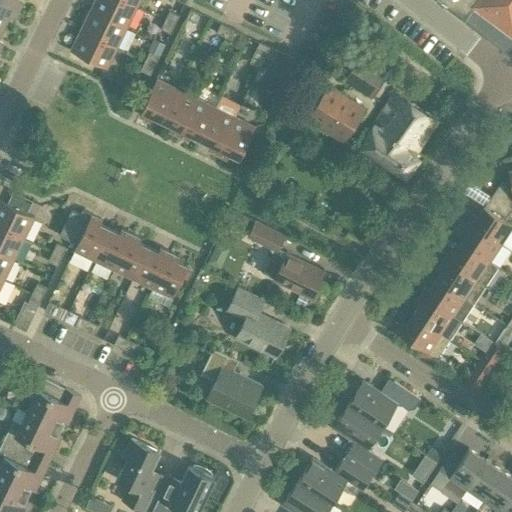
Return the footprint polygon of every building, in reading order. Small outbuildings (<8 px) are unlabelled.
[(0,0),(0,2),(16,11),(18,6),(16,0),(15,0),(0,0)] [(127,25),(137,5),(126,0),(94,0),(90,8),(127,25)] [(511,0),(445,0),(444,2),(445,2),(447,0),(461,11),(459,13),(461,14),(464,11),(449,0),(475,0),(511,27),(511,0)] [(9,16),(14,14),(16,11),(0,2),(0,28),(1,29),(8,16),(9,16)] [(342,24),(352,31),(366,11),(355,4),(342,24)] [(117,46),(127,25),(90,8),(80,28),(117,46)] [(190,8),(186,18),(195,22),(200,13),(190,8)] [(174,23),(179,15),(170,10),(165,19),(174,23)] [(170,32),(174,23),(165,19),(161,28),(170,32)] [(224,36),(229,27),(220,23),(216,32),(224,36)] [(239,32),(229,27),(224,36),(235,41),(239,32)] [(107,67),(117,46),(80,28),(70,49),(107,67)] [(160,53),(164,44),(154,39),(150,48),(160,53)] [(265,56),(269,46),(259,41),(249,62),(259,67),(265,56)] [(278,50),(269,46),(265,56),(274,60),(278,50)] [(154,64),(158,56),(149,51),(145,59),(154,64)] [(371,97),(386,73),(357,56),(343,80),(371,97)] [(149,74),(154,64),(145,59),(140,68),(149,74)] [(161,120),(176,88),(156,78),(139,114),(148,119),(150,115),(161,120)] [(342,140),(363,107),(327,85),(306,118),(342,140)] [(179,133),(196,97),(176,88),(161,120),(171,125),(169,129),(179,133)] [(403,177),(417,157),(412,153),(435,120),(393,92),(357,145),(403,177)] [(200,138),(215,106),(196,97),(179,133),(187,137),(190,133),(200,138)] [(209,147),(217,151),(234,115),(215,106),(200,138),(210,143),(209,147)] [(234,115),(217,151),(228,156),(229,152),(240,157),(255,125),(234,115)] [(510,207),(511,204),(511,166),(509,167),(511,178),(501,180),(491,195),(510,207)] [(510,207),(491,195),(485,203),(484,203),(477,214),(473,212),(467,221),(502,244),(511,228),(511,223),(503,218),(510,207)] [(0,225),(22,236),(32,215),(0,199),(0,225)] [(310,295),(321,270),(285,253),(276,248),(283,234),(254,220),(230,208),(226,216),(250,228),(247,234),(268,244),(271,253),(262,272),(274,277),(273,278),(310,295)] [(97,216),(82,209),(80,213),(71,209),(59,234),(77,242),(74,249),(80,252),(97,216)] [(103,263),(118,231),(99,222),(100,218),(97,216),(80,252),(103,263)] [(490,261),(502,244),(467,221),(461,229),(465,232),(460,240),(490,261)] [(0,250),(12,257),(22,236),(0,225),(0,250)] [(139,236),(121,227),(119,232),(118,231),(103,263),(126,274),(141,242),(137,240),(139,236)] [(497,265),(490,261),(460,240),(454,250),(450,247),(444,256),(485,283),(497,265)] [(219,268),(229,247),(216,241),(206,262),(219,268)] [(61,255),(65,246),(55,242),(51,250),(61,255)] [(158,250),(141,242),(126,274),(152,286),(169,251),(159,246),(158,250)] [(0,275),(3,277),(12,257),(0,250),(0,275)] [(57,265),(61,255),(51,250),(47,260),(57,265)] [(172,296),(187,265),(177,260),(179,255),(169,251),(152,286),(172,296)] [(473,302),(485,283),(444,256),(438,265),(441,268),(435,277),(473,302)] [(66,266),(53,295),(62,298),(75,270),(66,266)] [(181,278),(187,281),(190,274),(184,271),(181,278)] [(473,302),(435,277),(429,286),(426,284),(420,292),(461,319),(473,302)] [(41,296),(45,287),(35,283),(31,291),(41,296)] [(275,355),(288,327),(256,312),(262,299),(237,287),(227,308),(245,317),(236,336),(275,355)] [(36,305),(41,296),(31,291),(27,301),(36,305)] [(449,337),(461,319),(420,292),(414,301),(418,303),(412,313),(449,337)] [(300,294),(296,303),(304,306),(308,297),(300,294)] [(44,310),(65,319),(69,310),(48,301),(44,310)] [(449,337),(412,313),(405,322),(402,320),(396,329),(437,356),(449,337)] [(84,329),(88,320),(79,315),(75,324),(84,329)] [(93,333),(97,324),(88,320),(84,329),(93,333)] [(503,328),(494,341),(503,347),(508,339),(511,333),(503,328)] [(123,347),(127,338),(118,334),(113,343),(123,347)] [(132,352),(136,343),(127,338),(123,347),(132,352)] [(483,351),(479,357),(491,365),(495,359),(497,357),(499,354),(503,347),(494,341),(491,339),(483,351)] [(246,416),(261,384),(232,370),(237,359),(212,347),(200,372),(214,379),(206,397),(246,416)] [(475,390),(491,365),(479,357),(463,382),(475,390)] [(67,422),(74,406),(52,395),(58,383),(35,372),(24,394),(31,398),(25,410),(59,426),(62,420),(67,422)] [(380,391),(362,379),(347,402),(380,424),(395,401),(406,408),(412,407),(418,397),(393,380),(387,389),(380,391)] [(371,470),(380,457),(365,447),(380,424),(347,402),(331,426),(350,438),(351,444),(345,453),(371,470)] [(59,426),(25,410),(19,422),(12,419),(2,440),(25,451),(31,440),(53,451),(61,435),(56,433),(59,426)] [(143,508),(155,483),(144,478),(159,449),(131,436),(123,453),(127,455),(117,477),(129,483),(121,498),(143,508)] [(34,490),(42,474),(20,463),(25,451),(2,440),(0,444),(0,481),(27,494),(30,488),(34,490)] [(437,461),(442,453),(432,446),(426,453),(437,461)] [(466,488),(485,459),(468,447),(448,476),(466,488)] [(330,468),(312,456),(297,479),(330,500),(345,478),(356,485),(362,484),(369,474),(342,457),(336,466),(330,468)] [(482,499),(502,470),(485,459),(466,488),(482,499)] [(169,473),(151,509),(156,511),(195,511),(213,476),(209,474),(210,471),(209,470),(208,470),(208,469),(207,468),(206,468),(205,467),(204,467),(203,466),(202,465),(201,465),(200,465),(199,464),(198,464),(197,464),(196,464),(195,463),(194,463),(193,463),(192,466),(191,465),(188,464),(180,479),(169,473)] [(499,510),(511,490),(511,476),(502,470),(482,499),(499,510)] [(400,478),(393,489),(399,492),(411,500),(413,498),(416,494),(416,492),(418,490),(400,478)] [(322,511),(330,500),(297,479),(281,503),(291,509),(291,511),(322,511)] [(27,494),(0,481),(0,508),(7,511),(23,511),(28,502),(24,500),(27,494)] [(511,511),(511,490),(499,510),(501,511),(511,511)] [(399,492),(395,499),(408,506),(411,500),(399,492)] [(107,511),(112,511),(116,504),(93,495),(89,505),(107,511)]
